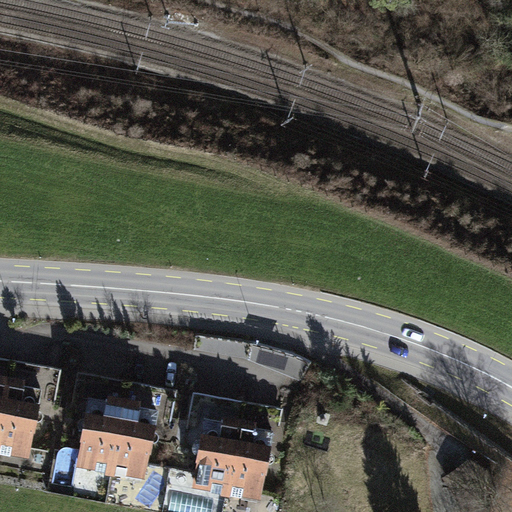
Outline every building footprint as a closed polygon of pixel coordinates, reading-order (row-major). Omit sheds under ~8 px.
[(11,387),(0,385),(0,401),(9,402),(11,387)] [(0,403),(0,459),(39,466),(49,413),(0,403)] [(95,421),(86,475),(154,487),(164,433),(95,421)] [(211,442),(202,495),(270,508),(280,454),(211,442)] [(74,490),(76,447),(56,446),(54,489),(74,490)] [(370,455),(320,446),(312,491),(362,500),(370,455)] [(430,511),(435,484),(378,474),(370,511),(430,511)]
